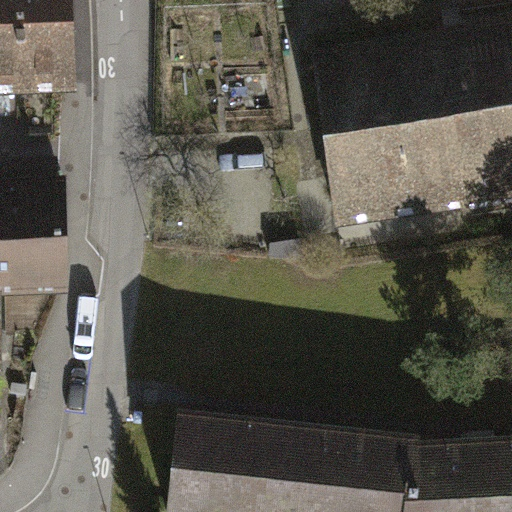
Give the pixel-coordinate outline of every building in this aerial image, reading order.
[(0,0),(0,100),(32,100),(29,0),(0,0)] [(73,0),(29,0),(32,100),(76,99),(73,0)] [(511,189),(511,28),(358,52),(357,49),(314,56),(339,217),(511,189)] [(0,181),(0,375),(10,376),(10,305),(80,305),(81,182),(0,181)] [(406,511),(411,440),(176,415),(165,511),(406,511)] [(511,511),(511,437),(411,440),(406,511),(511,511)]
